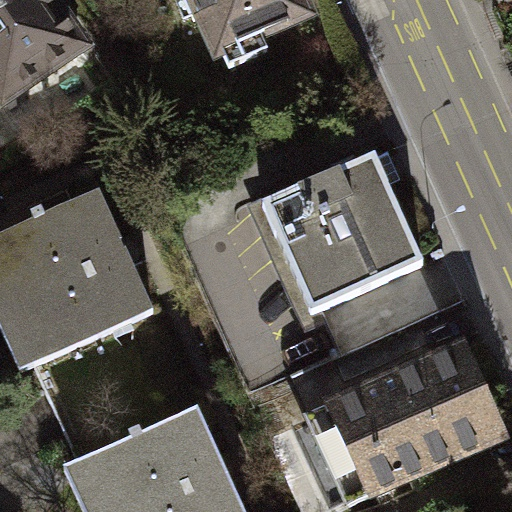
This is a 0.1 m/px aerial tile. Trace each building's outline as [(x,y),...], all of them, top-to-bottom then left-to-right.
[(0,0),(0,106),(6,117),(97,51),(61,0),(0,0)] [(189,0),(216,59),(224,55),(230,70),(268,52),(262,39),(311,17),(303,0),(189,0)] [(373,157),(262,209),(312,317),(423,266),(373,157)] [(99,195),(0,239),(0,323),(20,371),(153,314),(99,195)] [(502,442),(462,350),(309,416),(348,507),(502,442)] [(244,511),(198,412),(66,470),(83,511),(244,511)]
